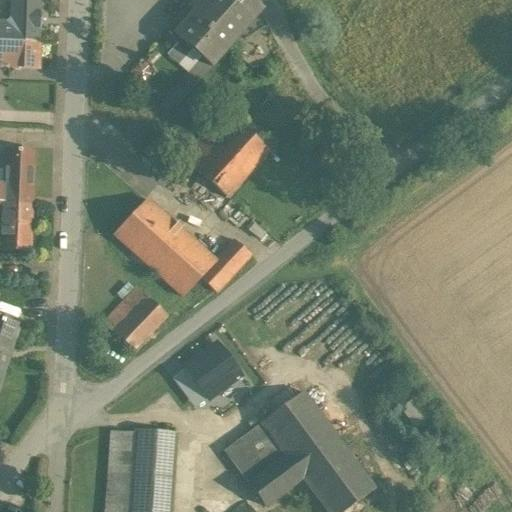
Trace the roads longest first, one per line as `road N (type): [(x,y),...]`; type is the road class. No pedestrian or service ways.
road 1 (residential): [(61,414),(108,391),(511,81)]
road 2 (residential): [(61,414),(76,0)]
